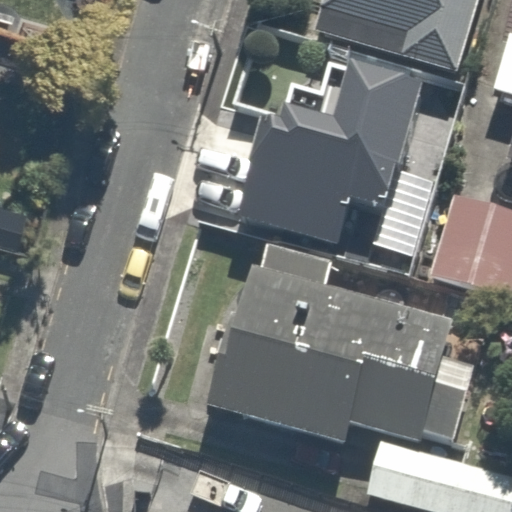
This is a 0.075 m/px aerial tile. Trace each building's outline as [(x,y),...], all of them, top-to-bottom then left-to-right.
[(334,0),(326,31),(473,73),(493,0),(334,0)] [(511,75),(503,110),(511,112),(511,75)] [(345,155),(272,136),(244,239),(357,269),(366,238),(416,251),(456,102),(366,78),(345,155)] [(433,217),(452,223),(428,299),(511,325),(511,130),(464,115),(433,217)] [(439,319),(260,279),(227,427),(386,462),(376,507),(398,511),(511,511),(511,415),(437,398),(446,360),(431,357),(439,319)]
